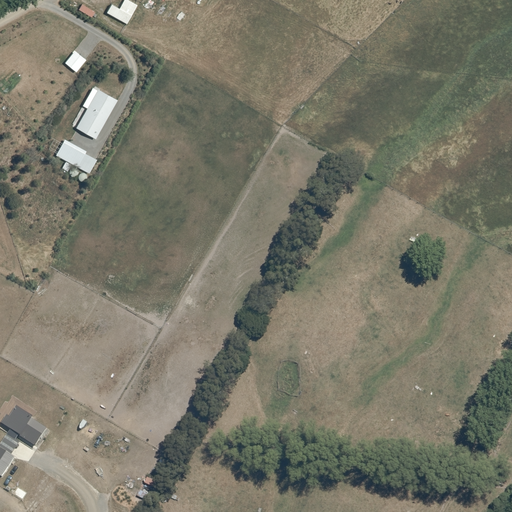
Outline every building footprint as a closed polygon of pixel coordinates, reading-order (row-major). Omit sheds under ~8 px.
[(112,2),(107,11),(128,24),(140,5),(132,0),(125,0),(121,7),(112,2)] [(93,11),(80,3),(76,10),(89,18),(93,11)] [(123,88),(116,84),(106,99),(116,105),(120,98),(117,96),(123,88)] [(103,129),(113,112),(101,105),(92,119),(88,117),(84,124),(96,130),(99,126),(103,129)] [(82,154),(60,141),(53,155),(75,167),(82,154)]
